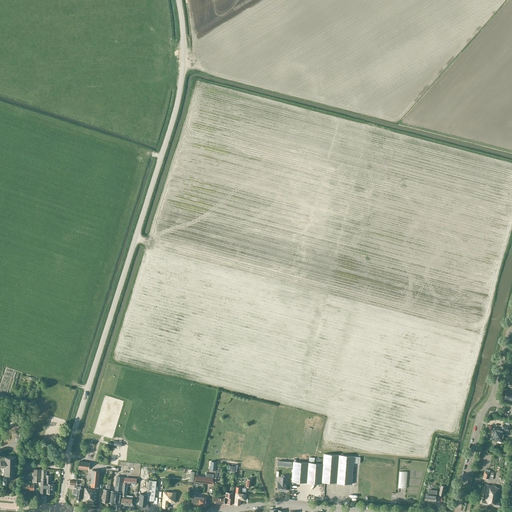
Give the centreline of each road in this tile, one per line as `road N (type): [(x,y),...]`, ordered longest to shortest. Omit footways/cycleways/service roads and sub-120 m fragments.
road 1 (unclassified): [(60,510),(70,443),(136,238)]
road 2 (unclassified): [(136,238),(179,95),(179,0)]
road 3 (track): [(394,120),(183,72)]
road 4 (residential): [(225,346),(218,369),(286,389),(267,468),(271,504)]
